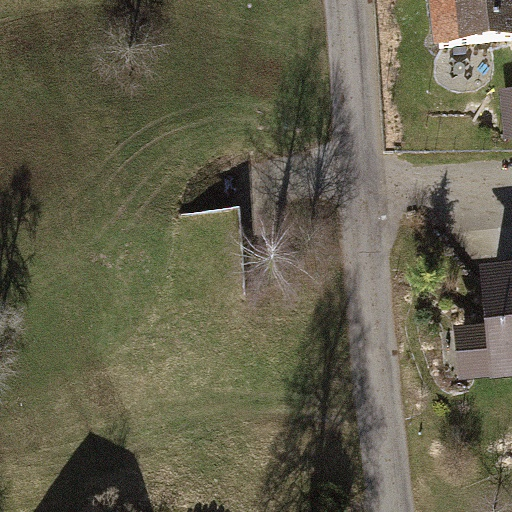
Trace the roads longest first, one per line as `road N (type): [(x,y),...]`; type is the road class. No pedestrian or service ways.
road 1 (unclassified): [(347,0),(392,511)]
road 2 (track): [(363,202),(511,195)]
